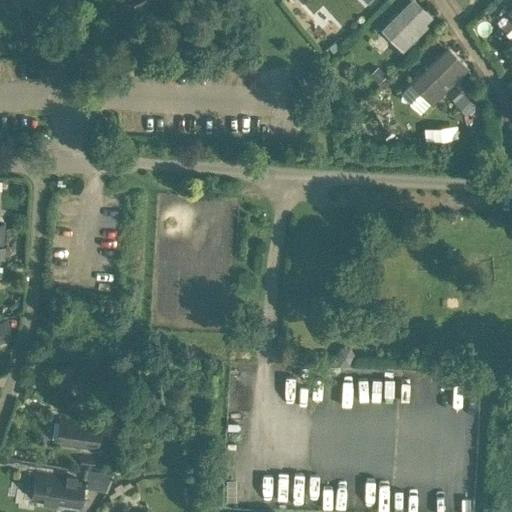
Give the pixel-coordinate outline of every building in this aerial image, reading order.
[(133,0),(138,9),(156,0),(133,0)] [(414,0),(412,0),(390,22),(400,33),(395,38),(403,47),(423,27),(419,22),(428,14),(414,0)] [(448,48),(413,82),(432,101),(466,67),(448,48)] [(0,318),(0,337),(11,334),(6,316),(0,318)] [(50,367),(60,384),(75,375),(65,359),(50,367)] [(102,419),(59,413),(55,443),(98,449),(102,419)] [(85,478),(43,471),(38,502),(81,508),(85,478)]
